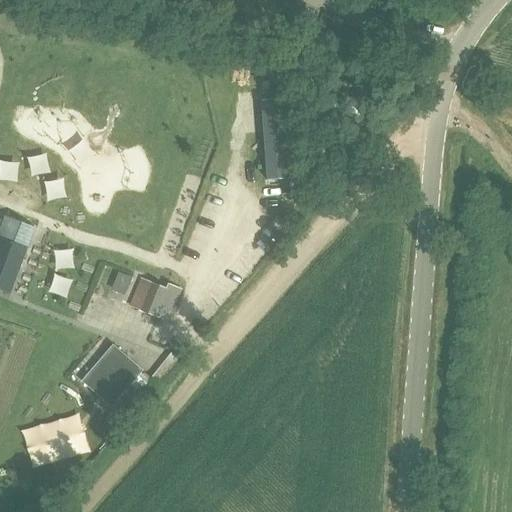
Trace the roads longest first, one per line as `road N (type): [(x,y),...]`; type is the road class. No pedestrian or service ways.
road 1 (track): [(66,511),(385,155),(437,112),(465,126),(511,172)]
road 2 (unclassified): [(404,511),(437,112),(462,44),(501,0)]
